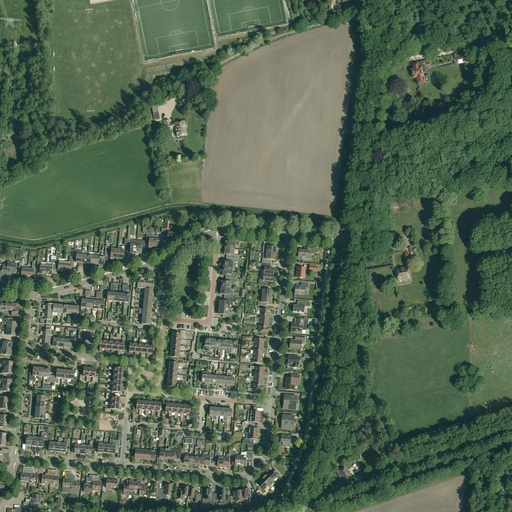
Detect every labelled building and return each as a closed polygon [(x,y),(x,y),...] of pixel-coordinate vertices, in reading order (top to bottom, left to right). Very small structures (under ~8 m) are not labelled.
[(429,42),(431,52),(443,50),(440,39),(429,42)] [(454,54),(455,61),(466,59),(465,52),(454,54)] [(417,63),(418,64),(414,65),(415,70),(412,70),(414,78),(417,78),(419,85),(429,82),(430,81),(430,80),(430,78),(429,77),(427,76),(424,77),(422,69),(426,68),(425,66),(431,65),(430,60),(417,63)] [(177,137),(187,135),(184,122),(174,124),(169,125),(168,120),(164,120),(166,130),(170,129),(170,128),(175,127),(177,137)] [(165,229),(165,236),(165,237),(168,238),(167,244),(171,244),(171,241),(175,242),(175,240),(176,240),(177,240),(178,239),(178,236),(178,235),(177,234),(176,234),(176,233),(170,233),(170,229),(169,229),(170,222),(166,222),(165,229)] [(153,234),(150,233),(147,233),(146,241),(149,241),(148,248),(154,249),(156,235),(153,235),(153,234)] [(154,249),(160,249),(161,243),(164,243),(165,237),(165,236),(156,235),(154,249)] [(127,245),(127,247),(130,247),(129,253),(136,253),(136,245),(137,240),(135,240),(135,239),(133,239),(132,239),(132,240),(131,240),(131,237),(128,237),(128,239),(127,239),(127,245)] [(226,241),(225,248),(235,249),(235,246),(239,246),(240,239),(232,239),(232,242),(226,241)] [(136,245),(136,253),(141,254),(142,247),(145,247),(146,241),(140,241),(137,240),(136,245)] [(263,246),(262,252),(264,252),(275,254),(276,247),(270,246),(271,242),(264,242),(264,246),(263,246)] [(404,249),(406,261),(416,259),(415,254),(414,254),(412,247),(404,249)] [(240,256),(239,256),(234,255),(235,249),(225,248),(224,254),(231,255),(230,258),(238,259),(239,259),(240,259),(240,256)] [(309,258),(310,255),(319,252),(319,249),(306,248),(306,251),(299,250),(299,257),(309,258)] [(262,263),(269,264),(270,259),(275,260),(276,254),(275,254),(264,252),(262,263)] [(100,256),(99,265),(104,265),(105,261),(108,261),(108,256),(105,256),(106,254),(101,254),(100,256)] [(21,255),(20,261),(19,266),(22,266),(22,268),(21,277),(27,277),(28,268),(28,266),(24,265),(24,259),(23,259),(24,255),(21,255)] [(64,271),(65,262),(65,259),(61,259),(61,256),(59,255),(57,255),(56,255),(56,260),(55,265),(56,265),(58,265),(58,270),(64,271)] [(69,262),(65,262),(64,271),(70,272),(71,263),(74,263),(74,257),(70,257),(69,262)] [(45,274),(46,263),(42,262),(43,259),(38,258),(37,261),(37,267),(40,267),(39,274),(45,274)] [(224,261),(223,268),(233,269),(233,265),(235,265),(236,262),(238,263),(238,259),(230,258),(230,262),(224,261)] [(55,269),(55,265),(56,260),(53,260),(51,260),(50,263),(47,263),(46,263),(45,274),(51,275),(52,269),(55,269)] [(17,264),(11,263),(12,262),(7,262),(7,265),(3,265),(2,271),(1,271),(0,277),(10,278),(10,272),(16,272),(17,264)] [(274,269),(268,268),(269,264),(262,263),(261,267),(258,267),(258,270),(264,270),(264,274),(274,275),(274,269)] [(297,277),(305,278),(306,268),(298,267),(297,277)] [(410,280),(408,267),(401,268),(401,269),(397,269),(399,281),(403,280),(403,281),(410,280)] [(233,272),(233,269),(223,268),(223,274),(229,275),(228,278),(237,279),(238,279),(238,277),(236,276),(237,273),(233,272)] [(260,285),(267,286),(267,285),(266,285),(267,281),(273,282),(274,275),(264,274),(264,278),(260,279),(259,280),(259,283),(256,283),(256,284),(259,284),(259,285),(260,285)] [(234,285),(234,283),(237,282),(237,279),(228,278),(228,282),(222,281),(221,288),(231,289),(231,285),(234,285)] [(295,294),(304,295),(305,290),(308,290),(309,284),(303,284),(302,287),(296,286),(295,294)] [(263,289),(262,296),(272,297),(272,290),(267,290),(267,286),(260,285),(259,289),(263,289)] [(235,298),(233,298),(233,295),(233,293),(230,293),(231,289),(221,288),(221,294),(226,295),(226,298),(227,298),(235,299),(235,298)] [(271,303),(272,297),(262,296),(262,302),(258,302),(258,306),(265,306),(265,303),(271,303)] [(220,301),(219,307),(229,308),(230,305),(232,306),(233,302),(236,303),(236,299),(235,299),(227,298),(227,302),(220,301)] [(293,312),(304,313),(305,308),(307,307),(311,307),(311,302),(302,301),(301,304),(300,304),(298,306),(294,305),(293,312)] [(19,305),(6,303),(6,304),(0,304),(0,307),(0,310),(5,311),(5,310),(12,311),(12,315),(18,316),(19,305)] [(219,314),(227,315),(226,318),(234,319),(234,312),(229,312),(229,308),(219,307),(219,314)] [(47,320),(47,322),(47,324),(52,324),(53,316),(43,315),(43,317),(45,317),(45,320),(47,320)] [(7,325),(7,328),(17,329),(17,323),(13,322),(13,319),(4,318),(3,325),(7,325)] [(302,333),(302,330),(306,330),(307,329),(308,320),(296,319),(296,324),(292,324),(292,332),(302,333)] [(46,326),(46,328),(46,330),(43,330),(43,332),(42,332),(42,333),(51,334),(52,326),(46,326)] [(16,336),(17,329),(7,328),(7,332),(2,332),(2,334),(0,333),(0,337),(7,339),(9,339),(9,336),(16,336)] [(172,339),(186,340),(181,340),(181,336),(186,337),(187,331),(180,331),(180,334),(173,333),(172,336),(171,336),(171,338),(170,338),(170,339),(172,339)] [(7,342),(7,339),(0,337),(0,343),(2,344),(2,348),(12,349),(13,343),(7,342)] [(290,348),(301,350),(302,344),(305,344),(305,338),(301,338),(301,341),(291,340),(290,348)] [(0,357),(5,358),(5,355),(12,355),(12,349),(2,348),(2,352),(0,351),(0,357)] [(288,364),(293,364),(292,367),(298,368),(299,366),(300,366),(300,364),(299,364),(300,357),(289,356),(288,364)] [(86,382),(89,382),(91,366),(90,366),(90,368),(87,368),(87,366),(86,366),(85,366),(84,367),(84,375),(80,375),(80,381),(83,381),(83,377),(87,377),(86,382)] [(92,366),(91,366),(89,382),(90,377),(93,377),(92,382),(98,383),(99,376),(96,376),(97,369),(93,368),(93,367),(92,367),(92,366)] [(30,371),(29,380),(35,381),(35,376),(39,377),(39,368),(34,367),(33,371),(30,371)] [(51,369),(45,368),(44,377),(47,377),(47,382),(50,382),(53,383),(53,376),(50,375),(51,369)] [(59,379),(62,379),(63,370),(57,369),(56,376),(53,376),(53,383),(58,383),(59,379)] [(74,371),(69,370),(67,384),(68,379),(71,380),(71,384),(76,385),(77,378),(74,378),(74,371)] [(286,389),(294,390),(295,383),(299,383),(300,376),(292,375),(291,378),(287,378),(286,389)] [(12,380),(2,379),(0,378),(0,385),(11,386),(12,380)] [(175,387),(175,390),(181,391),(181,387),(177,387),(177,384),(182,384),(182,381),(167,380),(168,380),(168,384),(167,383),(167,385),(166,385),(166,386),(168,386),(175,387)] [(111,399),(111,403),(122,404),(122,402),(121,402),(121,401),(120,401),(120,397),(113,397),(113,394),(107,393),(106,399),(111,399)] [(296,397),(285,396),(284,405),(284,409),(295,410),(296,407),(296,397)] [(140,415),(142,415),(144,399),(143,399),(143,401),(140,401),(140,399),(139,399),(137,398),(137,400),(136,408),(133,408),(133,414),(136,415),(137,410),(140,410),(140,415)] [(0,409),(8,410),(8,404),(0,402),(0,409)] [(105,408),(105,412),(111,412),(112,409),(119,410),(121,410),(121,408),(121,407),(120,407),(120,404),(122,404),(111,403),(106,402),(106,405),(110,405),(110,409),(105,408)] [(187,419),(192,420),(193,414),(190,414),(191,406),(187,405),(187,404),(186,404),(186,403),(185,403),(185,405),(184,405),(183,419),(184,414),(187,415),(187,419)] [(260,412),(257,411),(254,411),(254,410),(253,409),(253,408),(245,407),(245,410),(245,411),(247,411),(248,411),(248,416),(260,417),(260,412)] [(36,412),(35,418),(42,419),(43,420),(42,424),(49,424),(49,419),(45,419),(46,414),(44,413),(36,412)] [(294,416),(283,415),(282,425),(282,430),(293,431),(293,427),(294,416)] [(246,421),(244,421),(242,423),(242,424),(251,425),(252,424),(253,424),(253,423),(253,422),(259,423),(260,417),(248,416),(247,421),(246,421)] [(259,429),(251,428),(251,425),(242,424),(242,426),(244,428),(247,428),(248,430),(248,433),(259,434),(259,429)] [(41,438),(38,437),(37,446),(43,447),(44,440),(47,440),(48,434),(42,433),(41,438)] [(258,440),(259,434),(248,433),(246,433),(246,439),(244,438),(244,442),(250,442),(250,439),(258,440)] [(281,435),(280,443),(282,443),(282,444),(282,445),(283,445),(284,445),(285,447),(289,447),(289,446),(291,446),(292,445),(292,444),(292,442),(290,441),(290,436),(281,435)] [(66,453),(67,446),(70,446),(70,439),(65,439),(65,444),(61,443),(62,439),(61,439),(60,452),(66,453)] [(78,440),(72,440),(72,447),(75,447),(74,453),(80,454),(81,440),(81,445),(77,445),(78,440)] [(120,441),(114,440),(110,440),(110,444),(109,454),(115,454),(116,446),(120,447),(120,441)] [(183,450),(176,450),(175,460),(180,460),(181,454),(182,455),(183,453),(183,450)] [(230,457),(232,457),(233,451),(230,451),(230,454),(227,454),(226,457),(224,457),(223,467),(229,467),(230,457),(229,457),(230,457)] [(235,465),(240,466),(241,456),(236,455),(236,452),(233,451),(232,457),(235,457),(235,465)] [(210,456),(205,455),(204,465),(210,466),(210,458),(213,458),(214,452),(211,452),(210,456)] [(224,457),(221,456),(222,455),(219,455),(219,453),(216,452),(215,458),(218,459),(217,466),(223,467),(224,457)] [(246,466),(247,458),(252,459),(253,452),(249,452),(247,452),(247,453),(241,454),(241,456),(240,466),(246,466)] [(360,453),(352,457),(355,462),(361,459),(361,458),(363,457),(360,453)] [(343,484),(352,478),(346,467),(336,472),(343,484)] [(21,482),(29,482),(30,468),(27,468),(27,474),(21,473),(21,482)] [(34,468),(30,468),(29,482),(37,483),(38,475),(33,474),(34,468)] [(42,484),(50,484),(52,470),(48,469),(48,476),(42,475),(42,484)] [(50,484),(59,485),(60,477),(54,476),(55,470),(52,470),(50,484)] [(265,477),(273,485),(276,483),(274,481),(277,477),(279,479),(282,476),(276,471),(274,473),(272,471),(268,475),(267,474),(265,477)] [(71,490),(73,473),(69,473),(69,479),(63,478),(63,488),(71,488),(71,490)] [(73,473),(71,490),(80,491),(80,483),(75,482),(76,476),(73,475),(73,473)] [(83,491),(92,492),(93,475),(90,475),(89,483),(84,483),(83,491)] [(97,476),(93,475),(92,492),(92,490),(101,491),(102,482),(97,482),(97,476)] [(258,488),(264,494),(267,492),(265,490),(269,486),(271,488),(273,485),(265,477),(262,479),(263,480),(259,484),(261,486),(258,488)] [(107,479),(106,488),(117,489),(118,480),(107,479)] [(134,491),(135,482),(133,482),(133,481),(132,480),(130,480),(130,481),(129,481),(129,485),(128,488),(124,488),(123,494),(128,495),(133,495),(133,497),(134,491)] [(144,497),(144,489),(145,486),(141,485),(141,482),(135,482),(134,497),(135,499),(138,499),(139,499),(139,497),(144,497)] [(150,497),(155,497),(161,498),(161,491),(158,491),(158,484),(152,483),(150,497)] [(161,498),(163,498),(163,499),(166,500),(166,498),(167,498),(167,495),(171,495),(172,485),(165,485),(165,492),(161,491),(161,498)] [(184,496),(188,496),(189,488),(189,487),(183,486),(182,490),(179,490),(178,499),(184,499),(184,496)] [(191,499),(193,502),(198,502),(199,491),(195,491),(195,489),(189,488),(188,496),(188,497),(191,498),(191,499)] [(213,501),(215,501),(215,495),(212,494),(212,489),(206,488),(205,499),(211,500),(213,501)] [(249,489),(241,490),(243,499),(249,497),(250,502),(255,500),(254,493),(251,494),(249,489)] [(215,501),(217,502),(218,500),(220,500),(220,504),(225,504),(226,501),(225,501),(226,490),(219,490),(219,495),(215,495),(215,501)] [(233,492),(235,500),(231,500),(232,507),(239,505),(238,501),(244,500),(243,499),(241,490),(233,492)] [(26,502),(24,502),(41,504),(41,495),(33,494),(32,498),(30,497),(30,500),(26,499),(26,502)] [(24,502),(24,505),(28,506),(28,508),(30,508),(29,511),(37,511),(39,504),(41,504),(24,502)]
